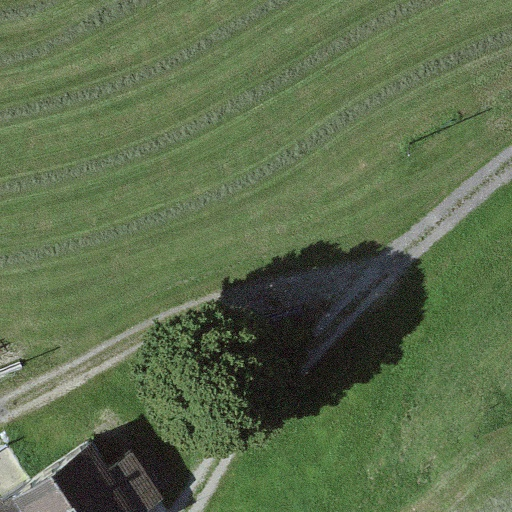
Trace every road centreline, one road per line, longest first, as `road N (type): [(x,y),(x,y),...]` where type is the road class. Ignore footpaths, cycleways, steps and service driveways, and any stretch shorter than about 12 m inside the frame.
road 1 (track): [(511,173),(381,277),(194,511)]
road 2 (track): [(0,410),(157,324),(381,277)]
